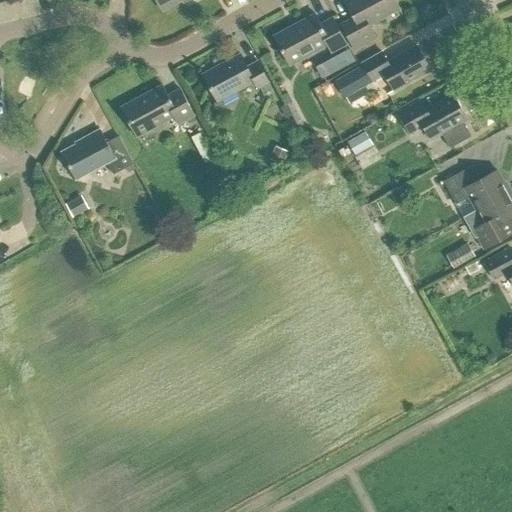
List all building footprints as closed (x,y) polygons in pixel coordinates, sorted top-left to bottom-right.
[(158,0),(163,9),(179,0),(158,0)] [(399,7),(395,0),(345,0),(354,15),(341,22),(354,48),(376,37),(369,24),(399,7)] [(321,22),(316,11),(274,34),(290,63),(327,43),(331,51),(348,42),(333,15),(321,22)] [(385,74),(394,90),(431,70),(417,45),(387,61),(381,52),(362,63),(364,65),(373,81),(385,74)] [(273,88),(269,81),(258,60),(247,65),(240,52),(203,72),(218,100),(255,81),(258,87),(260,86),(263,93),(273,88)] [(350,66),(343,53),(331,59),(338,72),(350,66)] [(373,81),(364,65),(327,85),(336,100),(373,81)] [(168,93),(162,83),(121,105),(137,135),(175,115),(178,121),(194,113),(180,86),(168,93)] [(215,114),(253,95),(249,87),(210,106),(215,114)] [(431,139),(442,133),(450,147),(471,136),(463,122),(467,119),(454,95),(426,110),(421,100),(398,113),(410,134),(424,127),(431,139)] [(292,100),(280,106),(285,117),(291,114),(297,125),(303,122),(292,100)] [(107,140),(100,128),(84,136),(85,138),(62,150),(77,178),(107,161),(113,172),(133,162),(118,134),(107,140)] [(200,131),(192,136),(206,162),(214,157),(200,131)] [(348,141),(355,153),(373,144),(366,131),(348,141)] [(276,145),(270,158),(283,164),(289,151),(276,145)] [(470,197),(477,211),(509,193),(496,170),(480,180),(472,166),(443,182),(456,205),(470,197)] [(511,197),(509,193),(477,211),(485,223),(474,229),(485,249),(511,234),(506,224),(511,220),(511,197)] [(66,204),(73,217),(80,213),(73,199),(66,204)] [(446,253),(453,267),(475,255),(468,241),(446,253)] [(511,276),(511,248),(486,261),(496,280),(510,272),(511,276)] [(476,261),(464,267),(469,276),(480,270),(476,261)] [(72,310),(80,306),(71,289),(63,294),(72,310)]
